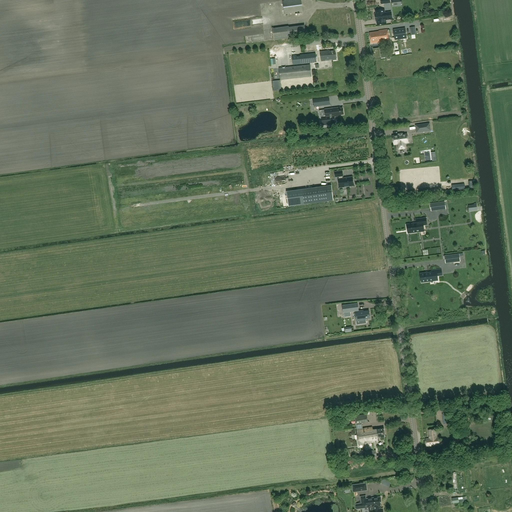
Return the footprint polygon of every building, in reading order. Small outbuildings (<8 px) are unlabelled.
[(301,0),(287,0),(283,1),(285,14),(303,12),(301,0)] [(377,21),(377,25),(386,24),(385,20),(392,19),(391,12),(384,13),(384,9),(375,11),(376,14),(375,14),(376,21),(377,21)] [(289,27),(290,37),(306,35),(304,25),(289,27)] [(405,29),(393,30),(395,40),(407,38),(405,29)] [(370,33),(371,43),(388,41),(387,30),(379,31),(370,33)] [(329,51),(320,51),(321,61),(331,60),(336,60),(335,51),(329,51)] [(297,55),(292,56),(293,65),(317,62),(316,53),(300,55),(300,56),(297,56),(297,55)] [(279,68),(280,74),(280,80),(311,76),(311,72),(310,65),(279,68)] [(273,82),(274,91),(281,90),(280,81),(273,82)] [(330,105),(329,98),(314,100),(314,107),(330,105)] [(326,118),(334,117),(341,116),(340,115),(344,115),(343,109),(340,109),(340,108),(325,110),(326,118)] [(417,133),(421,132),(430,131),(429,124),(420,125),(416,126),(417,133)] [(407,134),(402,135),(402,134),(399,134),(399,135),(393,136),(394,145),(398,144),(399,149),(405,148),(404,143),(408,143),(407,134)] [(340,188),(354,186),(352,177),(343,179),(342,176),(343,176),(342,171),(335,172),(335,177),(339,177),(339,179),(340,188)] [(304,205),(333,201),(331,186),(302,190),(304,205)] [(445,202),(431,204),(432,211),(446,209),(445,202)] [(393,208),(394,217),(409,215),(408,207),(393,208)] [(417,223),(407,225),(408,233),(420,232),(419,226),(427,225),(426,218),(416,220),(417,223)] [(459,254),(445,256),(446,263),(460,261),(459,254)] [(432,272),(420,274),(422,283),(434,281),(433,277),(437,276),(442,276),(441,269),(432,271),(432,272)] [(358,303),(342,306),(343,313),(355,311),(357,324),(365,323),(365,319),(366,319),(370,318),(369,311),(363,311),(363,310),(359,310),(358,303)] [(354,416),(357,430),(363,429),(362,429),(362,423),(368,422),(366,414),(354,416)] [(363,429),(357,430),(359,444),(364,443),(368,442),(368,443),(378,441),(378,438),(385,437),(383,428),(372,430),(372,427),(363,429)] [(429,438),(426,439),(426,446),(440,445),(440,437),(437,437),(436,429),(428,430),(429,438)] [(379,506),(380,506),(380,505),(380,504),(380,502),(381,502),(380,497),(368,499),(368,500),(366,500),(365,496),(361,497),(362,504),(356,504),(357,509),(369,507),(370,511),(369,511),(383,511),(383,509),(379,509),(379,506)]
